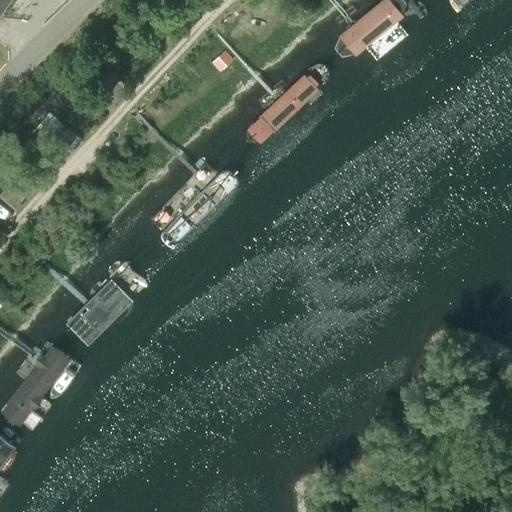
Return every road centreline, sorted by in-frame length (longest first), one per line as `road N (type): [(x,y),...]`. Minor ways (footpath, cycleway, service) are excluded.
road 1 (track): [(226,0),(0,249)]
road 2 (unclassified): [(0,93),(100,0)]
